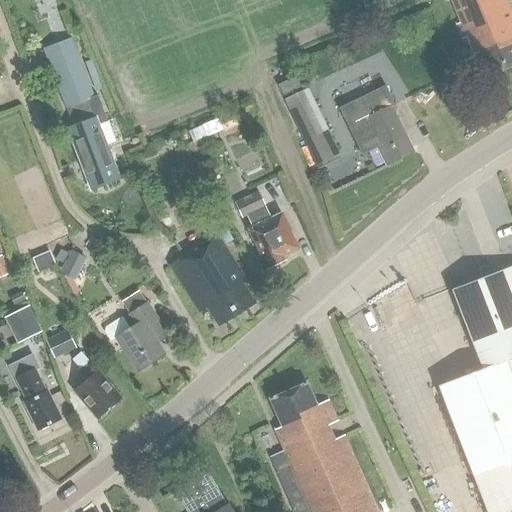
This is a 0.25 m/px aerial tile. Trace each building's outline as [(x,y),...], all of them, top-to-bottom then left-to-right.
[(511,14),(506,0),(445,0),(462,41),(467,39),(474,57),(480,54),(489,76),(511,67),(511,14)] [(92,98),(77,61),(69,40),(42,50),(73,127),(66,130),(90,190),(119,179),(105,145),(121,139),(114,120),(106,123),(96,97),(92,98)] [(303,87),(298,77),(279,86),(285,96),(303,87)] [(384,86),(338,108),(361,156),(377,148),(386,165),(412,153),(390,108),(394,106),(384,86)] [(303,91),(285,101),(319,170),(340,160),(305,90),(303,91)] [(189,176),(183,166),(175,170),(180,180),(189,176)] [(297,248),(279,214),(270,219),(255,192),(233,204),(240,218),(245,216),(252,229),(249,231),(269,268),(283,260),(281,256),(297,248)] [(253,303),(241,285),(245,282),(216,237),(171,266),(200,311),(208,306),(220,325),(253,303)] [(71,250),(61,272),(75,279),(86,258),(71,250)] [(50,252),(31,260),(37,273),(56,265),(50,252)] [(511,511),(511,264),(453,288),(466,320),(464,321),(462,324),(465,330),(468,332),(470,331),(485,367),(435,387),(485,511),(511,511)] [(72,296),(78,292),(69,278),(63,282),(72,296)] [(24,300),(20,292),(9,298),(13,306),(24,300)] [(134,325),(128,329),(121,317),(104,328),(103,332),(110,341),(115,338),(137,371),(164,353),(158,343),(150,331),(159,325),(144,302),(126,313),(134,325)] [(29,307),(6,319),(18,344),(41,333),(29,307)] [(68,330),(47,339),(55,358),(76,349),(68,330)] [(31,354),(7,367),(15,381),(26,403),(22,405),(37,433),(60,421),(34,371),(38,368),(31,354)] [(119,399),(87,363),(78,354),(71,360),(79,370),(77,372),(85,381),(72,392),(96,419),(119,399)] [(268,459),(291,511),(374,511),(326,402),(314,407),(304,385),(268,401),(280,429),(273,432),(282,452),(268,459)] [(234,511),(230,504),(224,507),(204,474),(172,492),(183,511),(234,511)]
